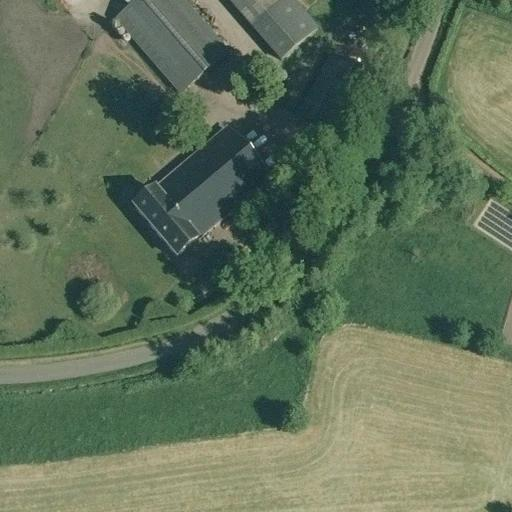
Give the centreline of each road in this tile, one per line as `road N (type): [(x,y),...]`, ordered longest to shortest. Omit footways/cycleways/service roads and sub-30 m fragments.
road 1 (unclassified): [(0,378),(135,359),(194,340),(284,283),(392,129),(440,0)]
road 2 (track): [(511,190),(399,113)]
